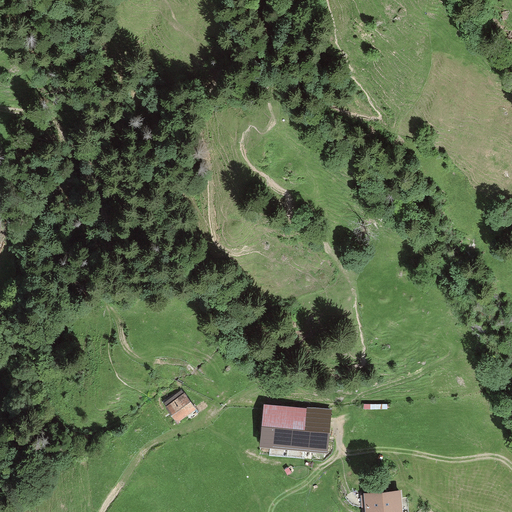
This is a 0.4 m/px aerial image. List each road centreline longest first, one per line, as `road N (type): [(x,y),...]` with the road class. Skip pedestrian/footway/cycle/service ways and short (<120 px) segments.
road 1 (track): [(511,464),(489,455),(362,450),(316,469),(273,498),(269,511)]
road 2 (track): [(359,511),(325,495),(316,469),(261,459),(199,424)]
